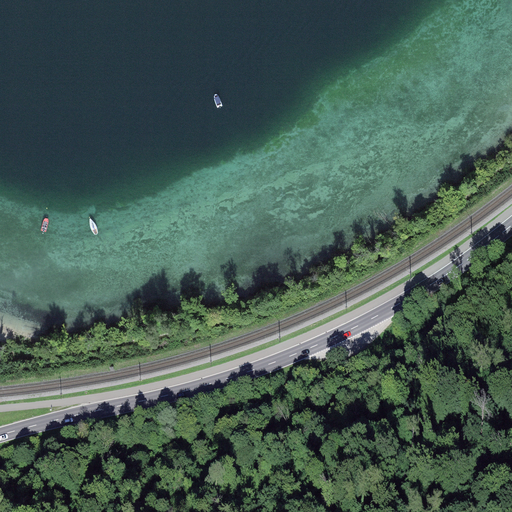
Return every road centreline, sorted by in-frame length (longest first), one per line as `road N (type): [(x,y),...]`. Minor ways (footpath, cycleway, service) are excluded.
road 1 (primary): [(0,435),(275,363),(395,306),(511,226)]
road 2 (track): [(373,511),(511,442)]
